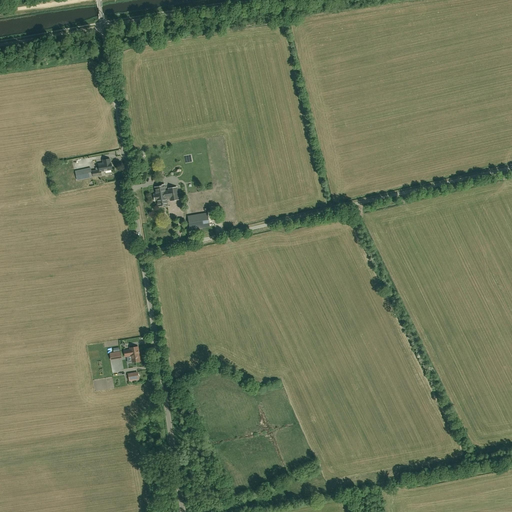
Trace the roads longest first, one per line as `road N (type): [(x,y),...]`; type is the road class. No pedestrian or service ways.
road 1 (unclassified): [(142,254),(511,167)]
road 2 (unclassified): [(183,511),(142,254)]
road 3 (unclassified): [(142,254),(99,0)]
road 4 (track): [(103,26),(259,0)]
